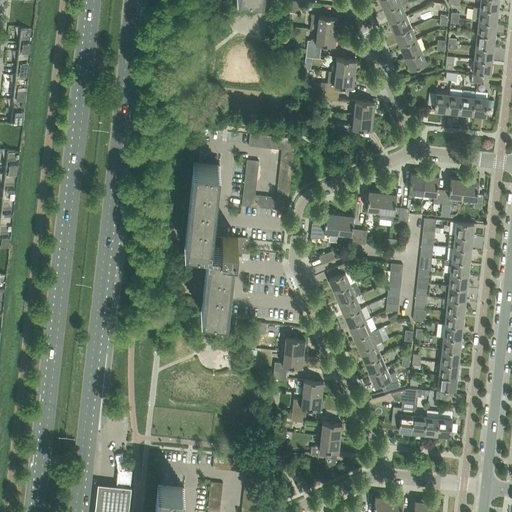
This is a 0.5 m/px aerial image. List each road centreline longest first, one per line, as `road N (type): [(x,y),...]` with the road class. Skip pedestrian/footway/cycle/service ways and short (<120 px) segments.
road 1 (primary): [(77,511),(130,6)]
road 2 (primary): [(92,22),(36,511)]
road 3 (residential): [(382,474),(297,270),(295,239),(306,202),(321,190),(414,152)]
road 4 (tertiary): [(486,487),(511,252)]
road 5 (residential): [(414,152),(350,0)]
